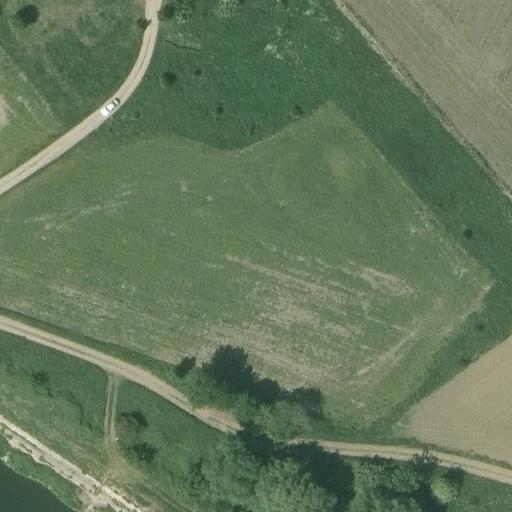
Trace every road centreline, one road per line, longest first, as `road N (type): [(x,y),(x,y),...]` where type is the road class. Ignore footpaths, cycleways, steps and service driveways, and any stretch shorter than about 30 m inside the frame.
road 1 (track): [(511,478),(389,455),(264,447),(113,366),(0,325)]
road 2 (track): [(158,0),(151,41),(127,93),(0,189)]
